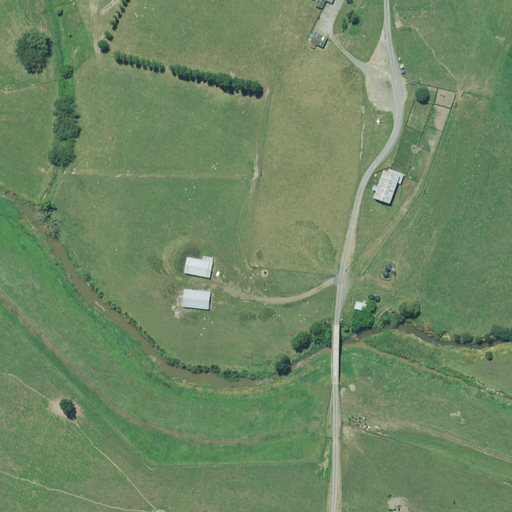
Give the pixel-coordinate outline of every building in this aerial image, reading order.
[(336,0),(320,0),(318,5),(324,8),(327,1),(335,4),(336,0)] [(317,32),(310,47),(316,49),(318,44),(324,47),(329,38),(317,32)] [(380,186),(376,185),(375,189),(378,191),(376,198),(393,203),(400,183),(402,183),(405,174),(392,169),(391,173),(385,171),(380,186)] [(215,258),(205,256),(204,260),(190,258),(187,273),(211,278),(215,258)] [(213,292),(187,290),(185,307),(211,309),(213,292)] [(370,305),(358,302),(357,309),(369,311),(370,305)]
